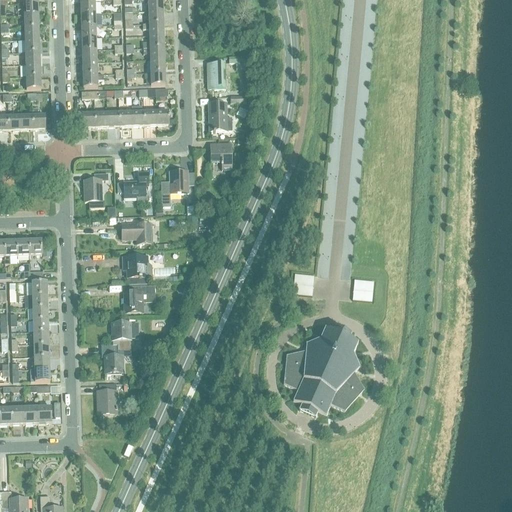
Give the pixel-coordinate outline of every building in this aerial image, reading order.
[(148,2),(149,15),(163,14),(163,2),(148,2)] [(80,4),(81,16),(96,16),(95,4),(80,4)] [(24,12),(24,19),(39,18),(38,5),(24,6),(17,6),(17,12),(24,12)] [(149,15),(149,27),(164,26),(163,14),(149,15)] [(81,16),(81,29),(96,28),(96,16),(81,16)] [(24,19),(24,31),(39,30),(39,18),(24,19)] [(149,33),(150,39),(164,39),(164,26),(149,27),(143,27),(143,33),(149,33)] [(81,29),(82,41),(97,41),(96,28),(81,29)] [(24,31),(25,43),(40,43),(39,30),(24,31)] [(143,45),(143,52),(165,51),(164,39),(150,39),(150,45),(143,45)] [(82,41),(82,53),(97,53),(97,41),(82,41)] [(25,43),(25,55),(40,55),(40,43),(25,43)] [(150,56),(151,64),(165,63),(165,51),(143,52),(143,57),(150,56)] [(82,53),(82,65),(98,65),(97,53),(82,53)] [(25,55),(26,67),(41,67),(40,55),(25,55)] [(151,64),(151,76),(166,76),(165,63),(151,64)] [(82,65),(83,78),(98,78),(98,65),(82,65)] [(207,66),(208,92),(226,91),(225,66),(207,66)] [(26,67),(26,80),(41,79),(41,67),(26,67)] [(166,76),(151,76),(144,76),(144,81),(151,81),(151,89),(166,88),(166,76)] [(98,78),(83,78),(83,90),(98,90),(98,84),(105,83),(105,77),(98,78)] [(41,79),(26,80),(27,92),(42,91),(41,79)] [(231,120),(227,120),(227,106),(209,106),(210,134),(232,133),(231,120)] [(131,109),(131,114),(132,129),(144,129),(144,114),(144,108),(131,109)] [(33,118),(32,118),(33,133),(45,132),(45,117),(38,117),(38,110),(32,110),(33,118)] [(156,113),(144,114),(144,129),(156,128),(156,113)] [(169,113),(156,113),(156,128),(169,128),(169,113)] [(119,114),(107,115),(107,130),(119,129),(119,114)] [(131,114),(119,114),(119,129),(132,129),(131,114)] [(95,130),(95,115),(82,116),(83,131),(95,130)] [(107,115),(95,115),(95,130),(107,130),(107,115)] [(1,119),(0,118),(0,133),(8,133),(8,118),(8,116),(1,116),(1,119)] [(20,118),(8,118),(8,133),(21,133),(20,118)] [(32,118),(20,118),(21,133),(33,133),(32,118)] [(248,155),(247,140),(237,140),(237,146),(241,146),(241,155),(248,155)] [(222,164),(222,172),(233,172),(232,145),(210,146),(211,165),(222,164)] [(162,185),(162,202),(163,210),(171,209),(171,196),(190,195),(189,173),(170,174),(170,185),(162,185)] [(139,185),(118,185),(116,185),(117,196),(124,195),(124,199),(137,199),(137,204),(148,204),(148,203),(149,203),(149,198),(144,198),(143,188),(149,188),(149,174),(139,175),(139,185)] [(90,204),(90,211),(104,210),(104,203),(103,203),(102,183),(109,183),(108,176),(94,177),(94,183),(84,183),(85,204),(90,204)] [(137,242),(137,247),(153,246),(152,226),(122,227),(123,243),(137,242)] [(29,243),(29,258),(42,258),(41,242),(29,243)] [(4,244),(4,259),(5,267),(10,267),(10,259),(17,259),(16,243),(4,244)] [(16,243),(17,259),(29,258),(29,243),(16,243)] [(144,280),(144,277),(147,277),(147,281),(149,281),(152,277),(152,268),(149,265),(148,259),(123,260),(123,267),(127,267),(128,280),(144,280)] [(32,285),(32,298),(47,297),(47,284),(32,285)] [(142,295),(148,295),(147,288),(129,289),(129,295),(125,296),(125,313),(142,313),(142,295)] [(24,298),(24,310),(32,310),(48,309),(47,297),(32,298),(24,298)] [(32,310),(33,322),(48,322),(48,309),(32,310)] [(33,322),(33,335),(48,334),(48,322),(33,322)] [(102,348),(102,354),(125,353),(125,347),(131,347),(131,326),(112,327),(113,347),(102,348)] [(301,407),(300,408),(299,412),(315,419),(318,414),(326,417),(330,407),(344,414),(364,392),(354,375),(360,369),(353,357),(357,346),(349,342),(351,339),(334,331),(333,335),(324,331),(320,342),(306,345),(305,353),(286,358),(283,387),(297,393),(293,403),(301,407)] [(33,335),(34,347),(49,347),(48,334),(33,335)] [(169,339),(163,336),(158,347),(164,350),(169,339)] [(34,347),(34,360),(49,359),(49,347),(34,347)] [(125,353),(102,354),(102,360),(105,360),(105,376),(123,376),(123,360),(125,360),(125,353)] [(34,360),(34,372),(50,371),(49,359),(34,360)] [(50,371),(34,372),(30,372),(31,385),(50,384),(50,371)] [(97,394),(98,408),(98,417),(117,417),(116,386),(99,387),(99,394),(97,394)] [(51,409),(38,410),(38,427),(52,426),(51,409)] [(25,410),(12,411),(12,428),(25,427),(25,410)] [(38,410),(25,410),(25,427),(38,427),(38,410)] [(12,411),(0,411),(0,427),(12,428),(12,411)] [(128,447),(124,457),(128,459),(132,449),(128,447)] [(2,494),(2,510),(9,510),(9,511),(27,511),(27,501),(11,502),(11,494),(2,494)] [(62,511),(62,510),(50,511),(49,499),(40,499),(40,511),(62,511)]
